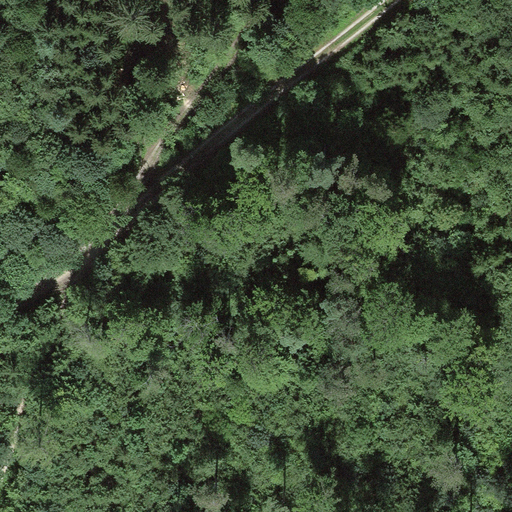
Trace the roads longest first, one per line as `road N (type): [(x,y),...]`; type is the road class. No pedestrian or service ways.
road 1 (track): [(0,458),(75,269),(265,0)]
road 2 (track): [(379,0),(220,127),(75,269),(0,313)]
